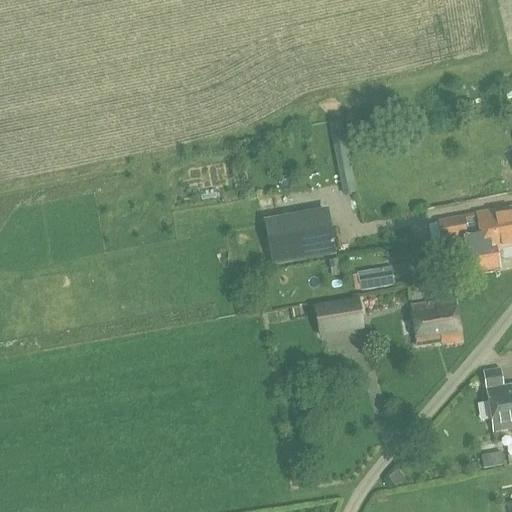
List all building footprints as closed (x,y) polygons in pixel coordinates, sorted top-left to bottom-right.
[(511,207),(473,215),(445,220),(446,229),(448,240),(466,237),(511,229),(511,207)] [(272,265),(335,254),(327,211),(264,222),(272,265)] [(511,250),(511,229),(466,237),(468,249),(481,247),(483,256),(511,250)] [(469,260),(472,273),(490,270),(487,256),(469,260)] [(358,275),(361,290),(391,284),(389,269),(358,275)] [(442,282),(444,296),(461,294),(458,280),(442,282)] [(441,346),(461,343),(454,300),(434,303),(434,304),(412,308),(419,348),(441,345),(441,346)] [(355,301),(317,309),(319,321),(321,335),(362,328),(355,301)] [(483,374),(493,433),(511,429),(511,385),(504,387),(501,371),(483,374)] [(484,469),(504,466),(502,454),(482,457),(484,469)] [(396,471),(388,477),(395,488),(404,481),(396,471)]
